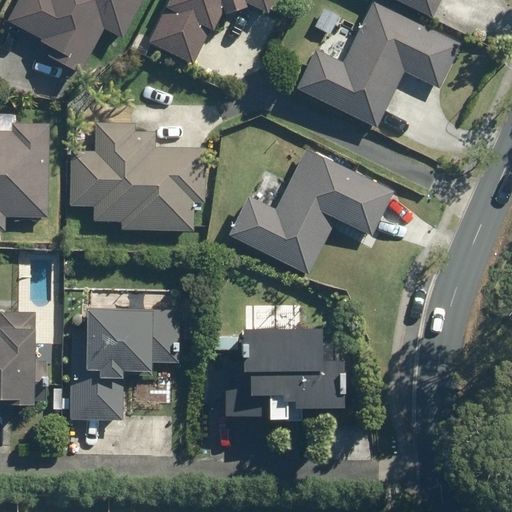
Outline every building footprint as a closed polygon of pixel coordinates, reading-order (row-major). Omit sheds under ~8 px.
[(33,54),(78,76),(104,25),(125,35),(143,0),(16,0),(4,25),(39,42),(33,54)] [(173,0),(153,40),(188,58),(217,0),(262,0),(268,3),(270,0),(173,0)] [(397,0),(432,17),(440,0),(397,0)] [(315,49),(296,89),(376,128),(403,72),(439,89),(462,43),(373,1),(343,62),(315,49)] [(0,231),(4,231),(5,217),(47,218),(49,124),(10,123),(10,130),(0,130),(0,231)] [(82,138),(84,218),(205,216),(203,136),(82,138)] [(247,196),(228,235),(308,275),(336,218),(372,236),(393,192),(305,149),(275,209),(247,196)] [(180,311),(86,309),(86,333),(72,333),(70,420),(122,421),(123,375),(152,375),(152,362),(178,363),(180,311)] [(0,413),(12,414),(13,405),(33,406),(34,312),(0,311),(0,413)] [(321,329),(241,330),(242,362),(223,362),(223,416),(268,416),(268,420),(287,419),(287,401),(294,401),(294,408),(344,408),(343,360),(321,361),(321,329)] [(62,374),(54,374),(54,385),(62,385),(62,374)]
